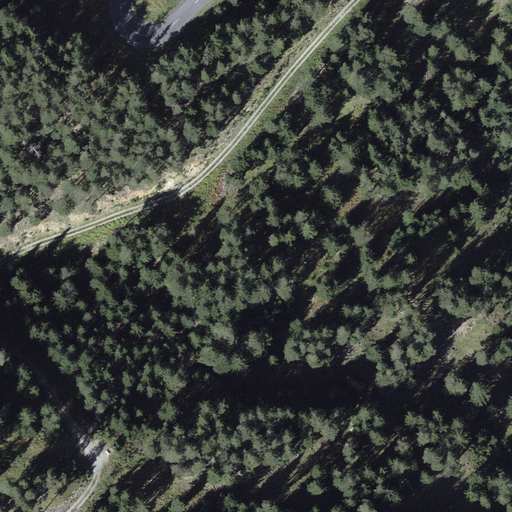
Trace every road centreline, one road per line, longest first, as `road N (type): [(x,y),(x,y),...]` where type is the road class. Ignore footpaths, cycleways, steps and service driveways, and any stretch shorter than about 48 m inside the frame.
road 1 (track): [(0,262),(175,195),(353,0)]
road 2 (track): [(67,511),(86,497),(95,463),(43,377),(0,345)]
